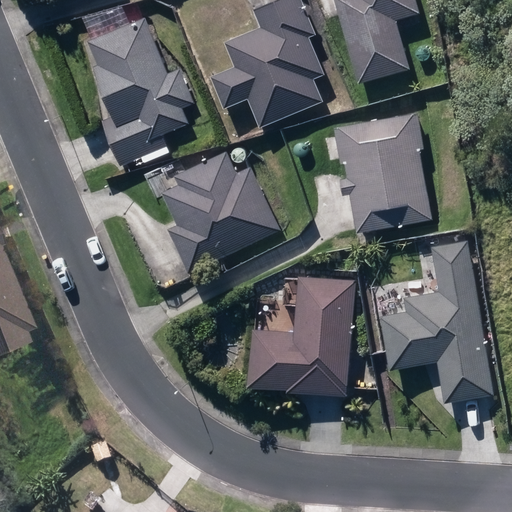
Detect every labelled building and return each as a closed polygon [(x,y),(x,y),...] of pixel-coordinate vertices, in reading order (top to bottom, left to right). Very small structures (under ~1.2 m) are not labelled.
[(252,93),(264,122),(326,97),(317,75),(327,71),(312,34),(318,31),(305,0),(271,0),(258,5),(266,25),(230,39),(240,62),(217,71),(229,102),(252,93)] [(339,0),(363,80),(413,65),(399,15),(423,8),(420,0),(339,0)] [(107,117),(126,161),(168,144),(163,132),(191,121),(184,105),(196,100),(182,67),(170,72),(147,16),(93,38),(103,62),(99,64),(119,113),(107,117)] [(422,110),(339,124),(344,158),(348,157),(360,228),(435,216),(423,146),(428,146),(422,110)] [(174,225),(194,268),(283,227),(255,165),(241,171),(230,149),(180,172),(185,182),(169,189),(183,220),(174,225)] [(494,392),(468,241),(437,246),(444,291),(409,298),(411,312),(388,316),(397,367),(443,359),(450,400),(494,392)] [(0,354),(23,344),(17,332),(26,327),(0,267),(0,354)] [(257,326),(253,381),(350,389),(359,278),(303,273),(298,330),(257,326)]
